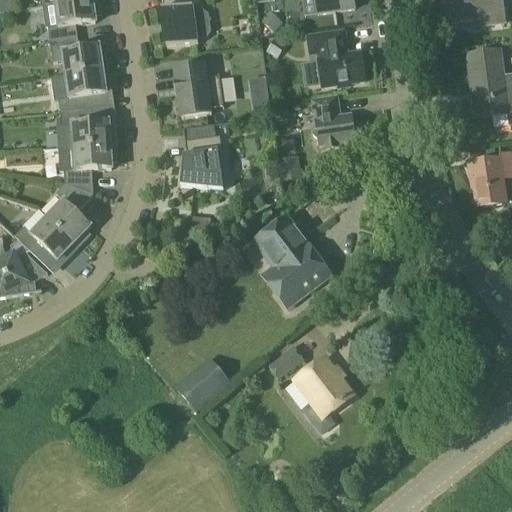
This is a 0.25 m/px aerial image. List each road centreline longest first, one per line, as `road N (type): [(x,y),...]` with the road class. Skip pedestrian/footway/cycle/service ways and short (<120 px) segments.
road 1 (residential): [(126,0),(140,156),(130,210),(74,298),(0,336)]
road 2 (residential): [(511,309),(431,192),(397,0)]
road 3 (unclassified): [(396,511),(511,424)]
